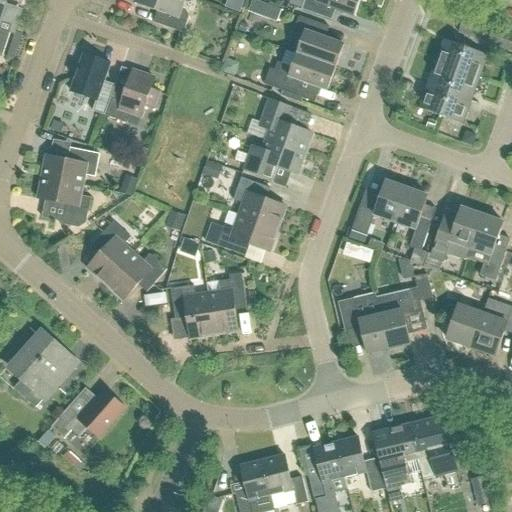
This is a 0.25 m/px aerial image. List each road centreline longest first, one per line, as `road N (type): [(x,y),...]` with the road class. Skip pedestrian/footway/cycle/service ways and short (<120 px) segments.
road 1 (residential): [(333,403),(307,284),(362,127)]
road 2 (residential): [(198,413),(168,396),(0,242)]
road 3 (residential): [(511,398),(434,377),(333,403)]
road 4 (residential): [(0,178),(56,16)]
road 5 (residential): [(56,16),(216,71)]
road 6 (residential): [(511,179),(362,127)]
road 7 (residential): [(333,403),(255,421),(198,413)]
road 8 (residential): [(362,127),(408,0)]
